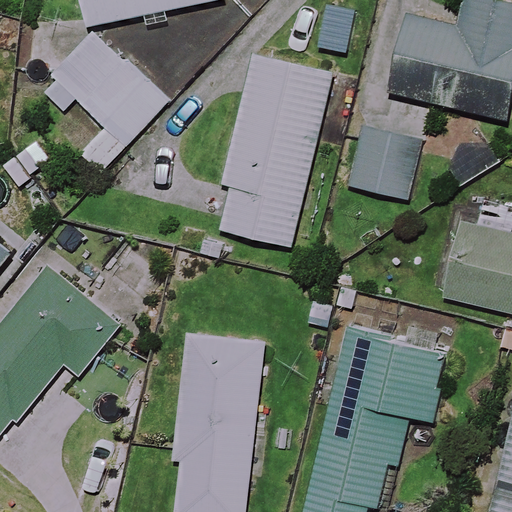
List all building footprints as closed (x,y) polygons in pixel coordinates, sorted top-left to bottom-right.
[(224,0),(223,0),(81,0),(87,28),(224,0)] [(511,108),(511,5),(489,0),(463,0),(457,28),(407,17),(389,93),(509,121),(511,108)] [(99,34),(43,93),(66,115),(80,101),(110,129),(84,157),(102,175),(171,102),(99,34)] [(333,74),(254,56),(214,229),(293,247),(333,74)] [(425,141),(364,127),(350,186),(411,201),(425,141)] [(511,230),(461,219),(442,297),(511,313),(511,230)] [(0,272),(14,255),(0,243),(0,272)] [(159,269),(127,245),(101,279),(133,303),(159,269)] [(121,329),(50,271),(0,332),(0,444),(65,365),(81,378),(121,329)] [(387,328),(345,319),(304,511),(366,511),(368,506),(380,508),(390,463),(400,465),(410,417),(434,422),(448,357),(384,343),(387,328)] [(249,511),(268,343),(192,335),(179,459),(186,460),(181,511),(249,511)] [(511,511),(511,437),(491,511),(511,511)]
